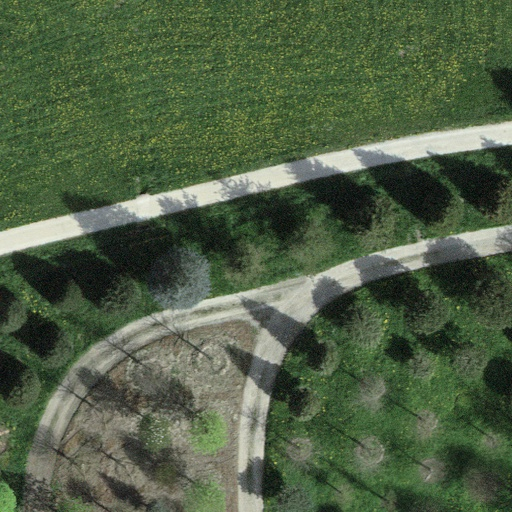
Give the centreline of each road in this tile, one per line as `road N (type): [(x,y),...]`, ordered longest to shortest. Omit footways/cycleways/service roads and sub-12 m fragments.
road 1 (track): [(130,331),(511,232)]
road 2 (track): [(289,291),(253,397),(261,511)]
road 3 (track): [(35,511),(30,476),(62,388),(130,331)]
